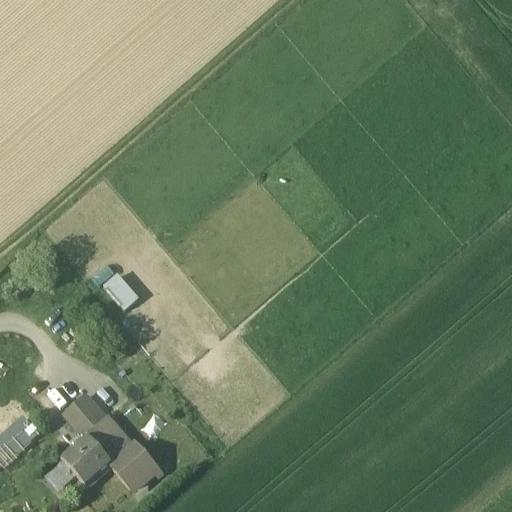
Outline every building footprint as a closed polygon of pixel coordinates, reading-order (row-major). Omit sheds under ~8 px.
[(124,277),(108,289),(129,314),(144,302),(124,277)] [(64,421),(84,444),(90,438),(106,424),(106,423),(87,401),(64,421)] [(106,424),(90,438),(117,468),(111,473),(131,496),(153,476),(106,424)] [(0,463),(7,471),(38,444),(29,434),(0,458),(0,463)] [(84,444),(62,462),(65,466),(62,468),(72,479),(75,477),(89,493),(111,473),(117,468),(90,438),(84,444)]
